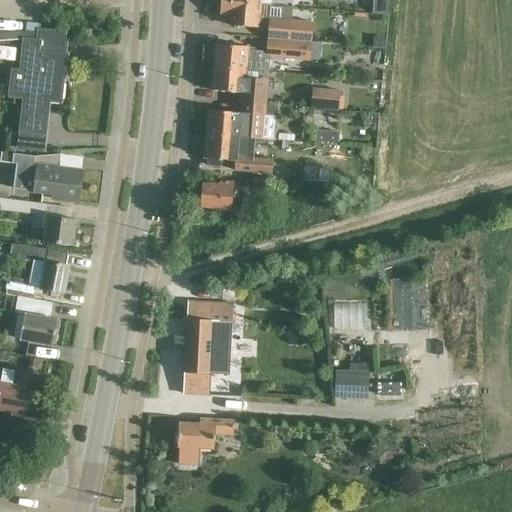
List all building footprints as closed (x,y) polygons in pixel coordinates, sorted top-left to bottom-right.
[(372,0),(372,13),(387,14),(388,0),(372,0)] [(293,7),(271,5),(221,1),(219,18),(229,18),(229,26),(258,28),(269,28),(269,19),(292,21),(293,7)] [(269,28),(268,38),(310,42),(311,22),(292,21),(269,19),(269,28)] [(26,23),(0,24),(0,41),(25,40),(20,73),(10,72),(7,95),(23,97),(19,130),(43,133),(47,100),(59,102),(66,58),(63,58),(65,44),(63,44),(64,36),(39,33),(39,25),(26,23)] [(268,38),(267,52),(270,53),(270,56),(318,60),(319,43),(310,42),(268,38)] [(216,44),(214,67),(246,70),(255,71),(269,72),(270,56),(270,53),(267,52),(247,51),(248,47),(216,44)] [(246,70),(214,67),(212,91),(244,94),(243,103),(264,105),(266,81),(259,80),(259,72),(255,71),(246,70)] [(311,107),(338,110),(340,92),(313,89),(311,107)] [(209,111),(207,134),(261,139),(263,116),(275,117),(276,106),(264,105),(243,103),(243,113),(209,111)] [(334,128),(315,127),(313,143),(333,145),(334,128)] [(219,168),(220,160),(236,161),(235,171),(272,175),(273,162),(252,160),(254,139),(261,139),(207,134),(205,158),(207,159),(206,163),(210,167),(219,168)] [(1,150),(0,160),(0,162),(11,164),(12,152),(1,150)] [(60,155),(33,157),(12,155),(11,164),(10,166),(15,166),(12,189),(53,194),(53,200),(78,203),(82,172),(58,169),(60,155)] [(276,168),(275,179),(287,180),(288,169),(276,168)] [(252,175),(251,188),(268,190),(269,177),(252,175)] [(247,196),(248,188),(234,186),(234,183),(219,182),(219,185),(202,184),(200,208),(231,211),(233,195),(247,196)] [(0,206),(1,206),(0,211),(43,217),(42,228),(46,228),(44,243),(72,246),(76,220),(44,216),(46,205),(0,198),(0,206)] [(30,248),(29,256),(24,255),(23,261),(44,265),(40,289),(64,294),(69,267),(65,266),(67,255),(30,248)] [(16,251),(0,249),(0,264),(14,266),(16,251)] [(297,279),(294,269),(274,274),(277,285),(297,279)] [(6,282),(4,295),(5,295),(32,301),(35,288),(6,282)] [(52,305),(32,301),(5,295),(4,303),(16,306),(14,314),(24,316),(19,340),(52,346),(53,343),(55,344),(57,334),(54,334),(57,322),(49,320),(52,305)] [(185,354),(183,395),(209,397),(210,375),(229,376),(233,304),(187,302),(186,340),(192,340),(191,354),(185,354)] [(334,370),(333,397),(367,398),(368,372),(334,370)] [(38,376),(20,372),(17,386),(0,383),(0,408),(33,414),(38,390),(35,389),(38,376)] [(178,447),(177,464),(200,466),(201,449),(214,449),(215,436),(233,437),(234,421),(200,419),(200,424),(179,423),(178,447)]
